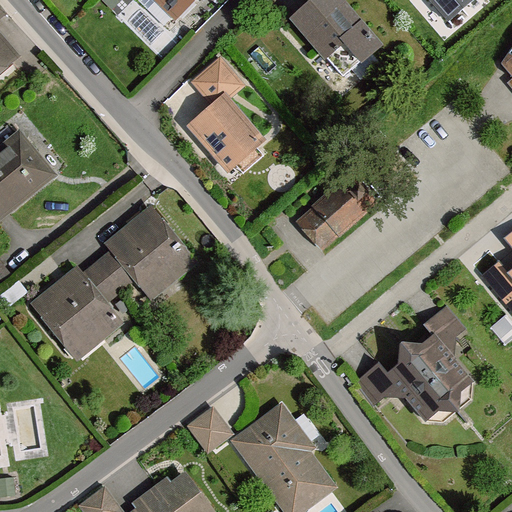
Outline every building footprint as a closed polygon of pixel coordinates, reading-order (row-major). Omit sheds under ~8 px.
[(201,0),(158,0),(181,23),(201,0)] [(386,46),(346,0),(319,0),(295,21),(345,80),(386,46)] [(477,0),(476,0),(430,0),(451,23),(477,0)] [(0,23),(11,13),(0,1),(0,78),(24,57),(0,30),(0,23)] [(249,86),(222,56),(193,81),(215,107),(192,127),(232,174),(271,140),(235,99),(249,86)] [(0,227),(61,176),(22,130),(0,148),(0,227)] [(363,173),(302,222),(327,252),(387,204),(363,173)] [(202,264),(154,205),(104,246),(112,255),(89,274),(83,267),(34,307),(79,361),(125,323),(109,304),(138,280),(156,302),(202,264)] [(511,268),(507,262),(491,276),(511,301),(511,237),(510,239),(511,241),(511,268)] [(475,329),(452,304),(429,325),(440,336),(431,346),(408,344),(404,367),(394,372),(387,362),(362,381),(380,404),(411,402),(430,425),(446,411),(467,412),(466,391),(477,379),(459,360),(462,340),(475,329)] [(312,511),(344,488),(284,407),(239,440),(217,410),(193,428),(215,457),(234,443),(285,511),(312,511)] [(218,511),(187,471),(132,511),(218,511)] [(110,483),(84,503),(91,511),(128,511),(131,510),(110,483)]
